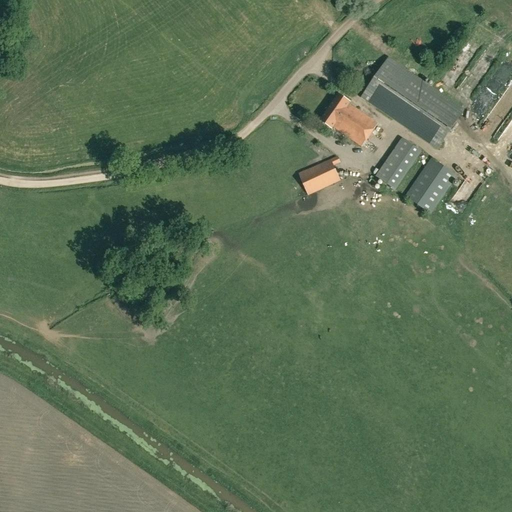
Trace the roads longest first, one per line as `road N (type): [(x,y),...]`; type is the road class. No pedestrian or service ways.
road 1 (track): [(276,105),(226,147),(195,157),(43,185),(0,181)]
road 2 (unclassified): [(375,0),(276,105)]
